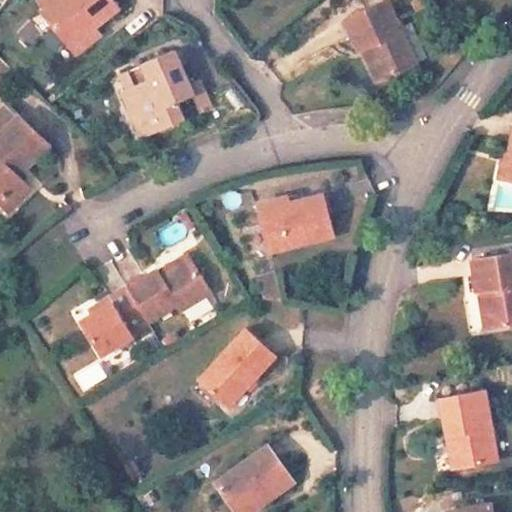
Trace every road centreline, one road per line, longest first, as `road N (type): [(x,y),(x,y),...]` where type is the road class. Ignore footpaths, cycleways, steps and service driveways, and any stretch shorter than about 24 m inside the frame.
road 1 (residential): [(425,151),(384,265),(368,370),(366,511)]
road 2 (residential): [(308,149),(180,182),(78,242)]
road 3 (residential): [(308,149),(190,0)]
road 4 (residential): [(511,51),(425,151)]
